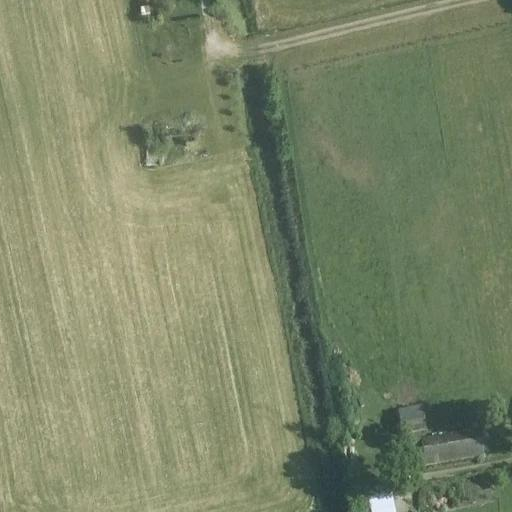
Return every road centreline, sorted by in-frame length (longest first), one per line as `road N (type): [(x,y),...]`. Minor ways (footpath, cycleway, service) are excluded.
road 1 (track): [(472,0),(252,54),(217,35),(206,0)]
road 2 (track): [(511,460),(416,479),(402,506)]
